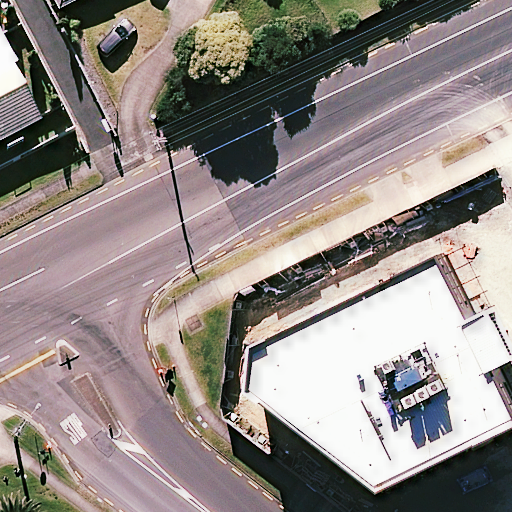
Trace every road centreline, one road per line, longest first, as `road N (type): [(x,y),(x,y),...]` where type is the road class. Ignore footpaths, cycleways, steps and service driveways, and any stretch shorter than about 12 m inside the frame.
road 1 (secondary): [(511,54),(33,289)]
road 2 (tertiary): [(33,289),(117,434),(205,511)]
